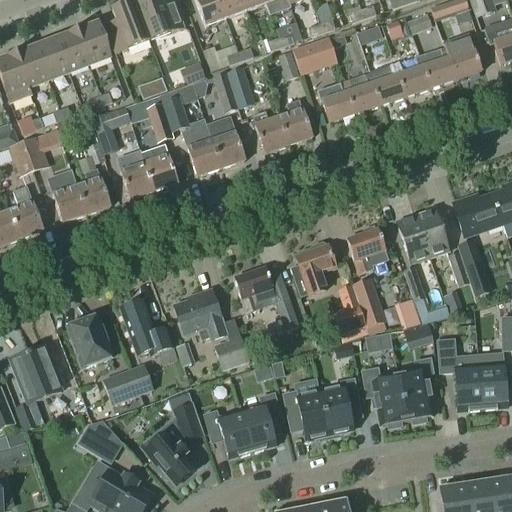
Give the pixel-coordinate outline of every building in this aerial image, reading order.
[(157,0),(148,0),(133,6),(148,45),(170,36),(170,37),(182,32),(172,5),(160,9),(157,0)] [(215,0),(191,0),(203,31),(224,23),(215,0)] [(238,0),(215,0),(224,23),(244,15),(238,0)] [(261,0),(238,0),(244,15),(265,8),(261,0)] [(307,0),(284,0),(285,0),(284,0),(287,8),(308,0),(307,0)] [(405,9),(401,0),(389,4),(393,13),(405,9)] [(417,5),(414,0),(402,0),(401,0),(405,9),(417,5)] [(502,0),(469,0),(476,19),(506,9),(502,0)] [(115,26),(104,30),(114,58),(126,54),(126,53),(148,45),(133,6),(110,14),(115,26)] [(461,7),(431,18),(436,31),(466,20),(461,7)] [(376,19),(373,10),(361,14),(364,23),(376,19)] [(364,23),(361,14),(349,18),(352,27),(364,23)] [(424,20),(406,27),(410,38),(429,31),(424,20)] [(335,33),(331,24),(319,28),(323,37),(335,33)] [(96,27),(74,36),(87,70),(109,61),(98,33),(96,27)] [(323,37),(319,28),(307,32),(311,42),(323,37)] [(377,34),(363,39),(366,48),(380,43),(377,34)] [(74,36),(55,43),(68,77),(87,70),(74,36)] [(493,36),(484,39),(488,49),(491,48),(499,70),(511,65),(511,40),(497,46),(493,36)] [(289,38),(277,43),(281,52),(293,48),(289,38)] [(332,52),(340,49),(337,40),(329,43),(332,52)] [(55,43),(34,51),(47,85),(68,77),(55,43)] [(277,43),(266,47),(269,56),(281,52),(277,43)] [(327,43),(290,55),(299,80),(314,75),(310,65),(332,58),(327,43)] [(34,51),(15,58),(28,92),(47,85),(34,51)] [(447,51),(438,54),(442,65),(446,63),(454,85),(479,76),(472,54),(451,61),(447,51)] [(249,53),(237,57),(240,66),(252,62),(249,53)] [(237,57),(225,61),(228,70),(240,66),(237,57)] [(289,57),(277,61),(285,85),(297,81),(289,57)] [(15,58),(0,63),(0,83),(6,100),(28,92),(15,58)] [(422,60),(413,63),(417,73),(421,72),(429,94),(454,85),(446,63),(442,65),(426,70),(422,60)] [(204,82),(198,67),(179,74),(185,90),(204,82)] [(397,68),(388,71),(392,82),(396,80),(403,102),(429,94),(421,72),(417,73),(401,78),(397,68)] [(223,75),(227,86),(236,113),(248,109),(241,88),(244,86),(238,70),(223,75)] [(373,77),(363,80),(367,90),(371,89),(378,111),(403,102),(396,80),(392,82),(376,87),(373,77)] [(236,113),(227,86),(213,90),(223,118),(236,113)] [(347,86),(338,89),(342,99),(346,98),(353,119),(378,111),(371,89),(367,90),(351,96),(347,86)] [(322,94),(315,96),(319,108),(320,107),(327,128),(353,119),(346,98),(342,99),(325,104),(322,94)] [(110,107),(106,97),(99,99),(103,110),(110,107)] [(103,110),(99,99),(92,102),(95,112),(103,110)] [(177,103),(160,109),(169,137),(181,134),(186,148),(184,149),(195,182),(219,174),(209,145),(203,126),(187,131),(177,103)] [(288,118),(276,122),(286,151),(310,142),(301,114),(300,114),(297,106),(285,110),(288,118)] [(160,109),(145,114),(156,149),(172,144),(169,137),(160,109)] [(65,111),(58,114),(62,124),(69,121),(65,111)] [(62,124),(58,114),(50,117),(54,127),(62,124)] [(263,117),(251,121),(254,130),(252,130),(262,159),(286,151),(276,122),(266,125),(263,117)] [(105,120),(92,125),(103,159),(116,154),(105,120)] [(30,125),(34,135),(42,132),(38,122),(30,125)] [(220,141),(209,145),(219,174),(243,166),(234,137),(232,137),(229,129),(217,133),(220,141)] [(94,137),(84,141),(94,169),(104,166),(94,137)] [(35,143),(22,148),(32,176),(45,172),(35,143)] [(32,176),(22,148),(9,153),(19,181),(32,176)] [(152,165),(142,168),(152,197),(177,189),(163,149),(149,154),(152,165)] [(128,164),(117,168),(120,176),(118,176),(128,205),(152,197),(142,168),(131,172),(128,164)] [(86,187),(75,191),(85,220),(109,212),(99,183),(98,183),(95,175),(83,179),(86,187)] [(60,180),(47,185),(52,199),(51,200),(61,228),(85,220),(75,191),(65,195),(60,180)] [(510,192),(490,199),(500,229),(511,225),(511,187),(509,189),(510,192)] [(18,212),(7,216),(18,244),(42,235),(25,192),(12,197),(18,212)] [(469,203),(451,209),(462,242),(500,229),(490,199),(470,206),(469,203)] [(417,220),(414,221),(428,263),(446,257),(432,215),(428,217),(426,214),(418,217),(417,220)] [(0,251),(18,244),(7,216),(0,218),(0,251)] [(399,226),(395,228),(409,269),(428,263),(414,221),(410,223),(408,221),(400,223),(399,226)] [(376,234),(345,245),(357,280),(371,275),(370,270),(386,264),(376,234)] [(326,251),(294,262),(307,300),(322,295),(316,278),(333,272),(326,251)] [(457,257),(446,261),(456,291),(468,288),(457,257)] [(477,265),(462,269),(471,299),(487,294),(477,265)] [(413,272),(402,276),(412,306),(423,302),(413,272)] [(263,273),(232,284),(244,319),(258,314),(253,300),(271,294),(263,273)] [(366,285),(350,290),(364,333),(381,328),(366,285)] [(364,333),(350,290),(334,295),(340,315),(327,319),(335,342),(348,337),(348,339),(364,333)] [(284,294),(272,298),(279,321),(291,317),(284,294)] [(193,304),(172,311),(186,350),(209,342),(210,345),(226,339),(210,295),(192,301),(193,304)] [(393,316),(404,311),(399,297),(387,302),(393,316)] [(142,305),(118,313),(135,361),(151,355),(153,360),(172,353),(165,333),(153,338),(142,305)] [(94,322),(67,332),(81,369),(108,359),(94,322)] [(511,322),(500,323),(501,355),(511,354),(511,322)] [(430,347),(429,339),(426,328),(420,330),(402,336),(405,347),(416,343),(418,350),(430,347)] [(378,354),(391,352),(388,337),(376,340),(378,354)] [(240,343),(202,355),(208,373),(246,360),(240,343)] [(481,415),(476,361),(453,363),(452,345),(436,346),(438,378),(453,377),(457,417),(481,415)] [(43,352),(9,365),(26,409),(61,396),(43,352)] [(505,413),(500,359),(476,361),(481,415),(505,413)] [(415,375),(396,378),(405,426),(410,425),(411,429),(425,427),(424,422),(430,421),(427,402),(429,402),(426,388),(433,387),(428,364),(413,367),(415,375)] [(280,366),(269,369),(273,383),(283,381),(280,366)] [(141,371),(130,376),(139,400),(150,396),(141,371)] [(405,426),(396,378),(377,382),(376,374),(361,377),(365,402),(372,401),(375,415),(376,415),(379,431),(386,430),(387,434),(400,431),(399,427),(405,426)] [(139,400),(130,376),(102,386),(110,410),(139,400)] [(340,392),(318,397),(327,440),(351,435),(348,423),(360,421),(352,384),(339,387),(340,392)] [(0,434),(13,429),(0,396),(0,434)] [(327,440),(318,397),(296,402),(294,397),(281,400),(289,436),(301,434),(304,445),(327,440)] [(260,410),(238,416),(250,458),(273,451),(266,425),(279,421),(273,398),(258,403),(260,410)] [(181,447),(201,440),(191,409),(171,416),(174,424),(140,452),(155,470),(156,469),(174,490),(196,472),(178,450),(181,447)] [(250,458),(238,416),(217,423),(215,416),(202,420),(208,442),(220,439),(227,464),(250,458)] [(120,446),(101,425),(87,429),(76,448),(108,466),(120,446)] [(8,454),(0,456),(0,474),(30,466),(25,449),(8,454)] [(143,511),(151,500),(136,491),(138,487),(123,478),(121,482),(98,467),(84,488),(95,496),(87,508),(94,511),(143,511)] [(510,484),(486,487),(489,511),(511,511),(511,495),(511,496),(510,484)] [(489,511),(486,487),(464,491),(466,511),(489,511)] [(466,511),(464,491),(438,495),(440,511),(466,511)]
